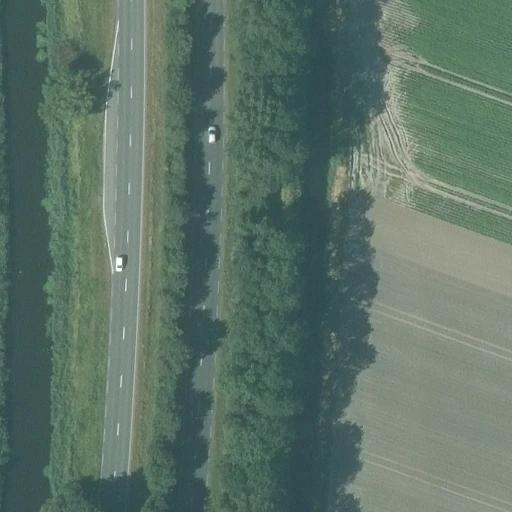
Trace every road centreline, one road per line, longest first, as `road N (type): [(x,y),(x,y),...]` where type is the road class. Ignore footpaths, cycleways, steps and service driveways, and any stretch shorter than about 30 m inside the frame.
road 1 (primary): [(187,511),(207,0)]
road 2 (primary): [(127,0),(110,511)]
